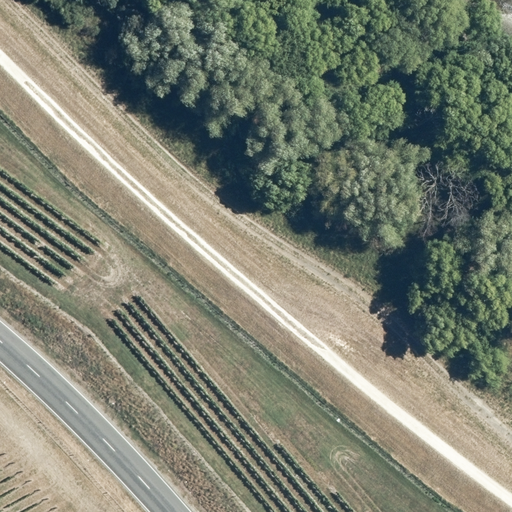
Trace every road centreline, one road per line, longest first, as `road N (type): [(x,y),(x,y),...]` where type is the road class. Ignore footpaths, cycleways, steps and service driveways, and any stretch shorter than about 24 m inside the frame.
road 1 (track): [(9,0),(220,207),(438,359),(511,429)]
road 2 (unclassified): [(0,344),(161,511)]
